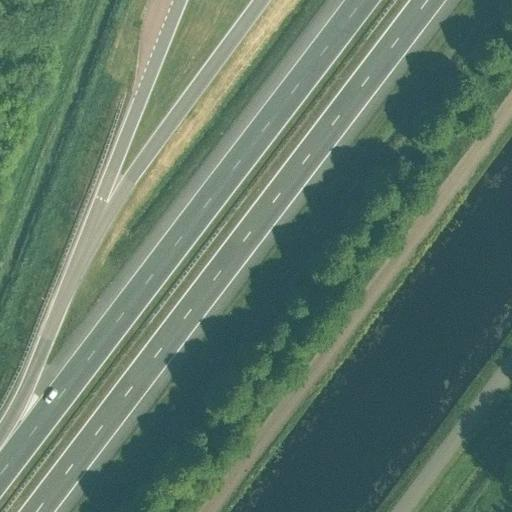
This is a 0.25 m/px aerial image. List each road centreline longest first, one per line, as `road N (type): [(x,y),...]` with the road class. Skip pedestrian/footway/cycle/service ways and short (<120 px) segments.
road 1 (motorway): [(40,511),(430,0)]
road 2 (motorway): [(359,0),(1,468)]
road 3 (track): [(511,102),(204,511)]
road 4 (motorway): [(43,338),(1,468)]
